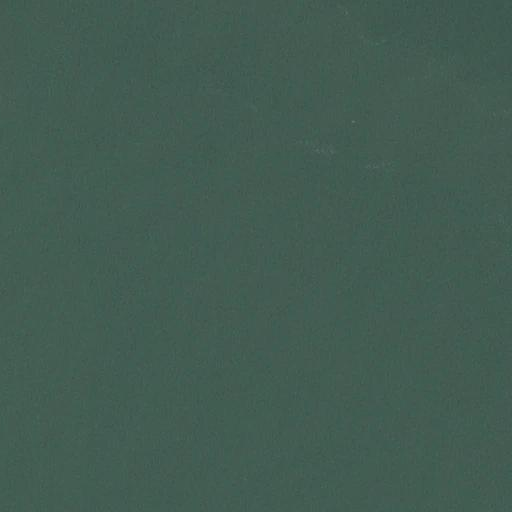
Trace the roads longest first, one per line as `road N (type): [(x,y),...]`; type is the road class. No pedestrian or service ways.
road 1 (motorway): [(484,0),(210,262),(4,511)]
road 2 (motorway): [(73,511),(246,315),(511,53)]
